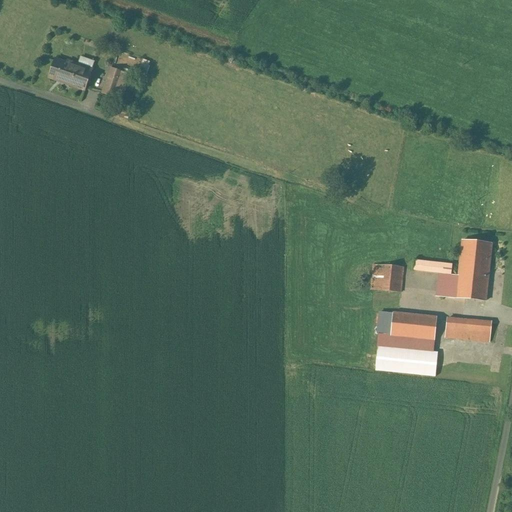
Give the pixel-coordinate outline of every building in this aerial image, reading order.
[(81,56),(78,66),(80,67),(91,71),(94,60),(81,56)] [(48,77),(73,86),(80,67),(78,66),(67,62),(67,64),(55,60),(48,77)] [(91,71),(80,67),(73,86),(85,90),(91,71)] [(122,80),(109,76),(103,94),(115,98),(122,80)] [(466,238),(463,269),(493,272),(496,241),(466,238)] [(417,268),(441,271),(455,273),(456,262),(418,258),(417,268)] [(373,287),(404,290),(407,265),(375,261),(373,287)] [(490,299),(493,272),(463,269),(462,273),(460,295),(490,299)] [(460,295),(462,273),(455,273),(441,271),(439,293),(460,295)] [(385,309),(382,332),(393,333),(396,310),(385,309)] [(396,310),(393,333),(438,338),(440,315),(396,310)] [(495,319),(451,315),(449,336),(493,340),(495,319)] [(382,332),(381,345),(437,350),(438,338),(393,333),(382,332)] [(379,369),(438,374),(441,351),(437,350),(381,345),(379,369)]
